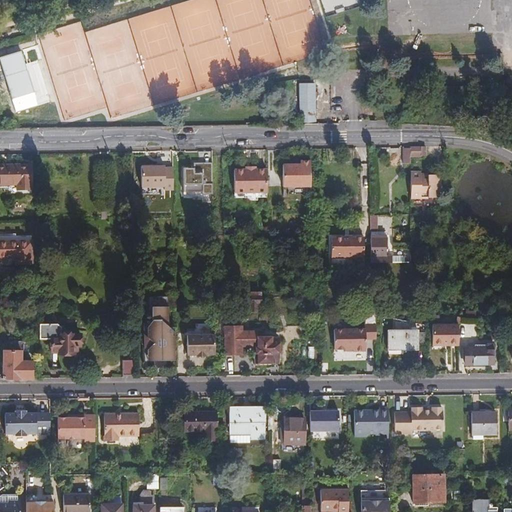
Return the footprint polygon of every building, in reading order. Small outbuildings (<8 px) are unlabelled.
[(113,16),(111,8),(81,17),(83,25),(113,16)] [(21,51),(0,57),(15,109),(36,103),(21,51)] [(300,124),(315,124),(315,84),(299,84),(300,124)] [(409,98),(416,90),(411,86),(404,94),(409,98)] [(421,146),(406,147),(407,157),(422,157),(421,146)] [(280,196),(307,195),(306,162),(296,162),(296,166),(279,166),(280,196)] [(26,163),(0,164),(0,184),(13,184),(13,189),(27,189),(26,163)] [(163,166),(164,164),(141,164),(141,187),(164,187),(163,166)] [(199,192),(210,192),(210,164),(191,164),(191,166),(181,166),(181,190),(199,190),(199,192)] [(171,165),(163,166),(164,187),(164,190),(172,189),(171,165)] [(263,193),(263,168),(230,169),(231,193),(263,193)] [(418,173),(408,173),(408,198),(435,198),(435,175),(418,175),(418,173)] [(328,237),(360,237),(360,235),(326,235),(326,249),(328,249),(328,237)] [(0,257),(11,257),(11,265),(27,265),(27,236),(0,236),(0,257)] [(367,262),(371,262),(389,261),(389,254),(383,254),(383,236),(367,236),(367,262)] [(360,258),(360,237),(328,237),(328,249),(328,258),(360,258)] [(256,293),(247,293),(247,312),(254,312),(253,304),(256,304),(256,293)] [(163,324),(162,304),(144,305),(145,322),(147,319),(156,319),(163,324)] [(335,330),(335,350),(342,350),(349,350),(349,351),(355,351),(361,351),(361,339),(366,339),(372,339),(372,312),(361,312),(361,330),(335,330)] [(171,359),(171,330),(163,324),(156,319),(147,319),(145,322),(142,326),(142,360),(171,359)] [(56,324),(36,325),(36,339),(48,339),(49,352),(55,352),(55,353),(66,353),(74,353),(74,346),(77,346),(77,334),(56,334),(56,324)] [(455,345),(455,324),(429,324),(428,345),(442,345),(455,345)] [(238,327),(222,327),(223,354),(238,354),(238,346),(253,346),(253,365),(261,365),(261,364),(267,364),(277,364),(277,363),(281,363),(281,358),(280,358),(280,355),(282,355),(282,345),(280,345),(280,342),(276,342),(276,339),(254,340),(254,331),(238,331),(238,327)] [(422,331),(383,331),(383,351),(405,351),(422,351),(422,331)] [(202,356),(211,356),(211,336),(183,336),(183,356),(193,356),(193,357),(197,357),(202,357),(202,356)] [(1,351),(1,378),(14,378),(29,378),(29,361),(18,361),(18,341),(5,341),(5,351),(1,351)] [(490,345),(485,345),(485,348),(462,348),(462,363),(475,363),(490,363),(490,345)] [(131,377),(132,360),(118,360),(118,377),(131,377)] [(242,408),(227,408),(226,444),(246,444),(247,441),(262,441),(262,408),(242,408)] [(386,436),(386,408),(379,408),(379,411),(365,411),(354,411),(354,439),(365,439),(365,436),(386,436)] [(419,412),(419,409),(409,409),(409,414),(392,414),(392,435),(409,435),(409,432),(439,432),(439,410),(429,409),(429,413),(419,412)] [(46,435),(46,414),(40,414),(32,414),(32,413),(22,413),(22,411),(10,411),(10,413),(0,413),(0,435),(10,435),(10,437),(22,437),(22,435),(32,435),(46,435)] [(307,411),(307,431),(334,431),(333,411),(321,411),(307,411)] [(200,413),(183,414),(183,431),(202,431),(202,441),(214,441),(214,413),(200,413)] [(480,413),(468,414),(468,435),(493,434),(492,413),(480,413)] [(119,414),(101,414),(101,442),(115,442),(115,437),(135,437),(135,414),(119,414)] [(91,443),(91,416),(81,416),(81,419),(65,419),(54,419),(54,440),(82,440),(82,443),(91,443)] [(292,419),(282,419),(282,430),(278,430),(278,444),(302,444),(302,419),(292,419)] [(155,487),(155,474),(144,474),(143,487),(155,487)] [(220,486),(220,474),(215,474),(211,474),(211,486),(220,486)] [(441,476),(410,476),(410,503),(441,503),(441,476)] [(344,511),(344,490),(318,491),(318,511),(344,511)] [(135,495),(135,506),(149,506),(150,506),(150,495),(147,495),(147,491),(138,491),(135,495)] [(356,511),(384,511),(385,491),(357,491),(356,511)] [(0,502),(15,503),(16,503),(16,495),(0,494),(0,502)] [(60,494),(59,511),(85,511),(86,494),(60,494)] [(486,511),(486,500),(470,500),(470,511),(486,511)] [(0,511),(15,511),(16,503),(15,503),(0,502),(0,511)] [(23,503),(22,511),(49,511),(50,502),(23,503)]
